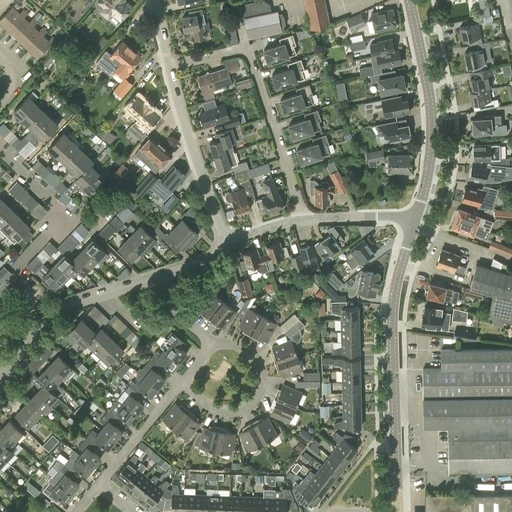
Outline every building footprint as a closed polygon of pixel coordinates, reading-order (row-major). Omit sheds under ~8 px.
[(100,0),(98,2),(104,7),(100,12),(108,19),(112,14),(120,21),(132,8),(124,0),(100,0)] [(245,24),(248,39),(282,32),(281,28),(283,28),(286,25),(284,16),(280,13),(278,14),(277,10),(271,12),(270,5),(263,0),(261,0),(237,5),(241,25),(245,24)] [(324,0),(304,0),(310,29),(330,25),(324,0)] [(490,15),(487,0),(478,0),(481,16),(490,15)] [(83,8),(86,11),(92,4),(89,1),(83,8)] [(0,23),(10,34),(24,19),(28,15),(23,10),(20,14),(12,7),(0,20),(0,23)] [(372,14),(375,31),(396,27),(393,9),(372,14)] [(204,23),(202,10),(189,12),(190,17),(181,18),(184,31),(193,30),(195,41),(205,39),(204,35),(207,35),(206,33),(204,33),(202,23),(204,23)] [(39,12),(34,17),(38,21),(43,16),(39,12)] [(352,30),(365,24),(361,14),(348,19),(352,30)] [(476,45),(481,44),(478,25),(484,24),(483,18),(471,20),(472,26),(459,28),(462,42),(468,41),(469,46),(476,45)] [(29,23),(24,19),(10,34),(20,42),(34,27),(37,24),(33,19),(29,23)] [(233,21),(226,22),(228,34),(236,33),(233,21)] [(39,32),(34,27),(20,42),(29,52),(43,37),(47,33),(42,28),(39,32)] [(279,38),(281,44),(264,49),(268,63),(297,53),(294,45),(297,44),(293,34),(279,38)] [(48,41),(43,37),(29,52),(37,59),(51,45),(52,46),(57,42),(52,37),(48,41)] [(366,48),(364,40),(350,43),(351,51),(366,48)] [(371,45),(373,57),(398,51),(394,52),(392,40),(371,45)] [(107,65),(114,71),(132,49),(123,42),(110,57),(102,51),(92,64),(99,70),(105,63),(108,65),(107,65)] [(481,44),(476,45),(477,51),(464,53),(467,67),(473,66),(474,71),(477,71),(486,69),(484,64),(486,63),(483,50),(489,48),(489,47),(488,42),(481,44)] [(141,56),(132,49),(114,71),(116,72),(113,76),(113,78),(119,83),(121,82),(113,92),(122,99),(132,86),(124,79),(122,78),(127,72),(128,72),(141,56)] [(398,51),(373,57),(370,58),(372,67),(359,69),(360,77),(380,73),(379,68),(401,63),(398,51)] [(58,56),(53,52),(44,63),(40,67),(44,71),(48,66),(49,67),(58,56)] [(272,74),(277,87),(305,78),(302,70),(305,69),(301,58),(288,63),(289,69),(272,74)] [(224,63),(226,70),(198,79),(205,101),(215,98),(213,91),(231,85),(227,74),(240,70),(237,59),(224,63)] [(504,76),(511,73),(509,64),(501,67),(504,76)] [(493,68),(486,69),(477,71),(474,71),(469,73),(470,79),(472,91),(469,92),(488,89),(490,88),(488,75),(495,74),(494,67),(493,68)] [(383,93),(384,94),(394,92),(393,91),(405,88),(404,87),(407,86),(405,76),(402,77),(402,75),(387,78),(386,72),(369,76),(371,83),(378,81),(381,93),(383,93)] [(252,86),(249,79),(235,83),(237,91),(252,86)] [(344,82),(336,84),(339,102),(347,101),(344,82)] [(280,99),(285,113),(313,104),(310,95),(313,94),(309,84),(296,88),(298,94),(280,99)] [(254,93),(252,87),(246,89),(248,95),(254,93)] [(497,99),(491,101),(488,89),(469,92),(472,105),(481,103),(482,109),(499,106),(497,99)] [(28,97),(14,112),(18,116),(15,119),(18,123),(36,104),(33,102),(38,97),(33,92),(28,97)] [(132,114),(137,119),(148,106),(138,97),(122,115),(127,119),(132,114)] [(396,115),(396,116),(403,115),(403,113),(410,112),(407,100),(394,103),(392,97),(364,103),(366,113),(384,110),(385,117),(396,115)] [(202,102),(206,113),(199,115),(203,128),(218,123),(218,122),(223,121),(226,130),(239,125),(236,116),(228,119),(224,106),(217,108),(214,98),(202,102)] [(28,127),(43,111),(36,104),(18,123),(22,126),(25,123),(28,127)] [(132,124),(137,129),(133,133),(141,141),(147,134),(144,132),(158,115),(148,106),(137,119),(132,124)] [(304,113),(306,119),(289,125),(293,138),(321,129),(319,121),(321,120),(318,109),(304,113)] [(28,127),(31,129),(25,136),(25,137),(29,141),(51,119),(43,111),(28,127)] [(483,116),(483,119),(472,120),(473,133),(492,132),(491,126),(501,125),(500,115),(491,116),(491,115),(483,116)] [(33,137),(29,141),(34,145),(37,143),(35,141),(37,140),(37,141),(40,137),(43,141),(58,126),(51,119),(33,137)] [(408,125),(398,127),(397,121),(371,126),(377,136),(379,136),(380,141),(383,143),(403,139),(404,140),(409,139),(409,138),(410,137),(410,136),(411,135),(411,131),(409,130),(408,125)] [(348,126),(341,129),(346,141),(353,139),(348,126)] [(105,128),(99,136),(112,146),(118,139),(105,128)] [(209,145),(214,158),(233,152),(229,139),(234,137),(231,130),(218,134),(221,141),(209,145)] [(50,156),(54,159),(71,141),(64,134),(49,149),(53,153),(50,156)] [(329,145),(326,134),(312,138),(314,144),(297,149),(301,163),(329,154),(327,145),(329,145)] [(9,142),(11,144),(18,138),(16,135),(9,142)] [(19,151),(29,141),(25,137),(15,147),(19,151)] [(147,162),(150,159),(161,146),(151,137),(135,154),(140,159),(141,157),(147,162),(145,164),(147,162)] [(34,145),(29,141),(19,151),(25,157),(36,147),(34,145)] [(64,164),(79,148),(71,141),(54,159),(58,163),(60,160),(64,164)] [(500,159),(500,145),(474,145),(474,159),(491,159),(490,165),(509,167),(510,159),(500,159)] [(156,173),(172,155),(161,146),(150,159),(147,162),(145,164),(156,173)] [(69,173),(86,155),(79,148),(64,164),(68,167),(65,170),(69,173)] [(366,153),(368,162),(385,159),(383,150),(366,153)] [(246,161),(237,164),(235,158),(233,152),(214,158),(218,172),(231,168),(230,167),(233,167),(235,175),(246,171),(246,170),(249,169),(246,161)] [(94,162),(86,155),(69,173),(73,177),(75,174),(78,177),(79,178),(90,166),(94,162)] [(388,155),(388,173),(411,173),(411,155),(388,155)] [(42,163),(39,160),(32,167),(35,170),(42,163)] [(328,172),(337,169),(333,161),(325,164),(328,172)] [(111,177),(118,183),(129,170),(122,164),(111,177)] [(257,176),(271,171),(269,164),(255,168),(257,176)] [(469,179),(485,182),(486,175),(494,176),(494,174),(508,175),(509,167),(490,165),(489,169),(487,169),(472,166),(469,179)] [(75,181),(69,188),(73,192),(77,188),(80,191),(97,173),(90,166),(79,178),(78,177),(75,181)] [(173,166),(161,180),(167,186),(163,190),(169,195),(172,190),(173,190),(185,176),(173,166)] [(339,195),(347,191),(336,170),(328,174),(339,195)] [(9,183),(13,178),(6,171),(1,176),(9,183)] [(248,200),(255,198),(246,171),(235,175),(240,188),(229,191),(227,192),(226,194),(225,196),(225,198),(226,200),(228,202),(230,202),(232,202),(236,214),(250,209),(248,200)] [(47,181),(53,175),(51,172),(45,179),(47,181)] [(105,180),(97,173),(80,191),(84,194),(87,191),(91,195),(105,180)] [(150,173),(143,180),(151,187),(157,179),(150,173)] [(53,175),(47,181),(50,184),(58,176),(55,174),(53,175)] [(279,194),(277,195),(272,179),(263,182),(268,197),(256,201),(261,215),(283,207),(279,194)] [(16,198),(25,189),(22,186),(17,181),(8,191),(16,198)] [(309,182),(310,196),(315,196),(315,204),(329,204),(328,194),(335,194),(334,187),(329,187),(328,184),(327,182),(322,183),(320,185),(321,186),(318,186),(318,185),(314,181),(309,182)] [(478,206),(484,207),(488,193),(500,197),(503,187),(502,187),(503,184),(495,185),(494,186),(484,186),(483,190),(476,188),(475,190),(466,188),(462,201),(478,205),(478,206)] [(64,192),(69,188),(66,185),(59,193),(62,195),(64,192)] [(146,192),(139,186),(134,191),(141,198),(146,192)] [(27,192),(25,189),(16,198),(19,201),(21,198),(27,192)] [(64,192),(62,195),(58,199),(60,202),(67,195),(64,192)] [(173,193),(166,202),(173,208),(180,199),(173,193)] [(129,200),(125,204),(132,210),(136,206),(129,200)] [(40,202),(36,206),(45,215),(49,211),(40,202)] [(80,206),(76,202),(70,210),(73,213),(80,206)] [(0,228),(15,213),(8,206),(0,213),(0,223),(2,225),(0,227),(0,228)] [(42,218),(45,215),(36,206),(33,210),(42,218)] [(124,209),(130,215),(133,213),(127,207),(124,209)] [(484,227),(483,230),(489,232),(493,221),(479,216),(479,214),(474,212),(473,214),(470,213),(470,211),(466,209),(465,211),(458,208),(455,217),(469,222),(470,220),(477,223),(477,224),(484,227)] [(509,211),(495,210),(494,218),(509,219),(509,211)] [(0,230),(7,237),(22,220),(15,213),(0,228),(0,230)] [(182,220),(175,228),(193,245),(197,242),(194,239),(198,235),(190,227),(194,223),(185,214),(180,219),(182,220)] [(115,216),(110,222),(118,230),(124,224),(115,216)] [(473,234),(486,239),(489,232),(483,230),(484,227),(477,224),(477,223),(470,220),(469,222),(455,217),(452,226),(460,230),(459,233),(467,236),(468,233),(473,235),(473,234)] [(30,228),(22,220),(7,237),(14,244),(17,240),(30,228)] [(75,229),(84,238),(90,232),(81,223),(75,229)] [(103,232),(108,238),(116,231),(108,223),(101,231),(103,232)] [(141,225),(136,230),(130,225),(127,228),(133,233),(149,249),(157,241),(141,225)] [(189,249),(193,245),(175,228),(168,235),(166,233),(165,234),(157,226),(152,231),(161,239),(162,238),(171,247),(175,243),(183,251),(187,246),(189,249)] [(72,233),(69,236),(77,245),(80,242),(72,233)] [(149,249),(133,233),(126,241),(139,254),(142,256),(149,249)] [(328,262),(332,259),(330,256),(333,253),(336,256),(343,250),(341,247),(342,241),(335,240),(331,235),(330,233),(318,243),(319,244),(315,248),(325,260),(326,259),(328,262)] [(92,240),(85,247),(98,260),(101,264),(109,256),(105,253),(92,240)] [(511,248),(491,240),(488,248),(511,257),(511,248)] [(132,261),(139,254),(126,241),(118,248),(132,261)] [(55,253),(58,250),(57,249),(57,248),(50,242),(46,245),(54,252),(55,253)] [(266,263),(288,256),(286,247),(281,249),(279,243),(266,247),(268,255),(263,257),(266,263)] [(60,245),(57,249),(58,250),(64,256),(64,255),(64,256),(67,252),(60,245)] [(311,251),(309,246),(300,249),(307,272),(320,266),(314,250),(311,251)] [(360,263),(361,264),(375,255),(368,246),(368,247),(355,256),(349,260),(347,261),(352,268),(360,263)] [(77,255),(91,268),(98,260),(85,247),(77,255)] [(240,262),(242,270),(256,266),(258,271),(261,273),(268,271),(266,263),(263,257),(259,258),(256,250),(243,254),(245,261),(240,262)] [(457,264),(459,256),(442,250),(436,265),(462,275),(465,267),(457,264)] [(57,263),(70,276),(73,279),(79,271),(76,269),(77,268),(70,262),(71,262),(64,256),(64,255),(64,256),(57,263)] [(91,268),(77,255),(71,262),(70,262),(77,268),(76,269),(79,271),(83,275),(91,268)] [(27,265),(31,269),(40,260),(36,256),(27,265)] [(291,258),(295,272),(304,269),(300,256),(291,258)] [(470,288),(465,287),(465,288),(483,293),(484,292),(493,294),(492,295),(511,300),(511,267),(492,258),(490,269),(476,265),(470,288)] [(43,264),(40,260),(31,269),(35,273),(43,264)] [(50,271),(62,283),(70,276),(57,263),(50,271)] [(319,270),(325,277),(333,271),(327,264),(319,270)] [(0,270),(0,279),(9,270),(4,266),(0,270)] [(345,281),(354,274),(350,268),(341,275),(345,281)] [(12,274),(9,270),(0,279),(4,283),(12,274)] [(55,291),(62,283),(50,271),(42,278),(55,291)] [(360,280),(357,291),(375,295),(379,274),(362,271),(357,274),(356,279),(360,280)] [(315,272),(310,277),(318,285),(323,280),(315,272)] [(242,297),(252,294),(247,278),(237,282),(242,297)] [(338,278),(332,285),(336,289),(343,284),(338,278)] [(329,295),(334,290),(325,282),(320,287),(329,295)] [(450,302),(453,290),(430,284),(426,296),(450,302)] [(482,299),(483,293),(465,288),(464,294),(476,298),(482,299)] [(204,317),(209,321),(224,302),(211,292),(198,308),(206,314),(204,317)] [(511,321),(511,300),(492,295),(487,315),(511,321)] [(246,334),(252,337),(263,316),(247,307),(251,299),(246,300),(237,316),(242,319),(239,326),(247,331),(246,334)] [(237,313),(224,302),(209,321),(214,325),(216,322),(224,329),(237,313)] [(341,315),(341,320),(359,319),(358,307),(346,308),(346,302),(331,302),(331,313),(341,315)] [(94,306),(88,313),(90,316),(97,308),(94,306)] [(421,327),(447,330),(449,314),(440,313),(441,309),(424,308),(424,312),(423,311),(421,327)] [(466,322),(467,312),(453,309),(452,321),(466,322)] [(115,315),(110,320),(108,322),(111,324),(117,317),(115,315)] [(268,319),(265,317),(263,316),(252,337),(257,340),(259,337),(268,342),(278,322),(279,320),(277,317),(274,315),(271,315),(269,317),(268,319)] [(102,328),(108,322),(110,320),(107,317),(99,325),(102,328)] [(299,319),(284,332),(291,340),(292,340),(291,335),(299,327),(300,329),(304,326),(299,319)] [(359,319),(341,320),(341,331),(359,330),(359,319)] [(69,333),(76,340),(89,327),(82,320),(69,333)] [(120,333),(122,336),(129,328),(126,326),(120,333)] [(96,334),(89,327),(76,340),(84,347),(89,342),(96,334)] [(89,342),(96,349),(109,336),(101,328),(96,334),(89,342)] [(132,331),(129,328),(122,336),(125,339),(132,331)] [(359,330),(341,331),(341,342),(359,342),(359,330)] [(476,338),(477,332),(454,330),(454,336),(454,338),(458,338),(476,340),(476,338)] [(166,338),(160,346),(180,362),(187,354),(182,350),(186,345),(171,333),(167,338),(166,338)] [(104,356),(116,343),(109,336),(96,349),(104,356)] [(275,364),(297,355),(291,340),(272,347),(275,356),(273,358),(275,364)] [(360,353),(359,342),(341,342),(341,346),(332,349),(332,354),(360,353)] [(124,350),(116,343),(104,356),(111,363),(124,350)] [(126,353),(129,355),(135,349),(132,346),(126,353)] [(180,362),(160,346),(164,349),(160,354),(157,351),(150,360),(160,368),(164,364),(173,371),(180,362)] [(42,349),(39,352),(46,359),(49,356),(42,349)] [(441,350),(441,369),(423,369),(423,427),(448,426),(449,472),(511,471),(511,349),(457,350),(441,350)] [(46,359),(39,352),(36,355),(43,362),(46,359)] [(303,371),(297,355),(275,364),(277,370),(280,369),(283,378),(303,371)] [(58,356),(51,363),(64,376),(67,379),(75,372),(71,368),(58,356)] [(342,366),(342,371),(360,370),(360,358),(332,359),(332,364),(342,366)] [(143,369),(139,369),(137,371),(158,388),(165,380),(156,373),(160,368),(150,360),(143,369)] [(37,369),(29,362),(25,366),(32,372),(32,373),(37,369)] [(120,377),(130,366),(125,362),(115,372),(120,377)] [(44,371),(57,383),(64,376),(51,363),(44,371)] [(342,382),(360,382),(360,370),(342,371),(342,382)] [(44,371),(37,378),(37,379),(44,385),(50,391),(50,390),(55,395),(62,388),(57,383),(44,371)] [(132,381),(128,386),(139,394),(142,390),(151,397),(158,388),(137,371),(141,374),(139,374),(137,377),(137,379),(138,380),(135,384),(132,381)] [(32,373),(32,372),(28,376),(34,382),(37,379),(37,378),(32,373)] [(303,373),(303,381),(319,381),(319,373),(303,373)] [(37,379),(34,382),(36,384),(35,385),(40,389),(37,393),(50,405),(57,397),(55,395),(50,390),(50,391),(44,385),(37,379)] [(26,391),(30,387),(23,381),(19,385),(26,391)] [(331,382),(329,382),(322,383),(322,394),(331,394),(331,382)] [(342,393),(361,393),(360,382),(342,382),(342,393)] [(26,391),(19,385),(15,389),(22,395),(26,391)] [(276,393),(274,399),(295,408),(302,393),(283,385),(279,394),(276,393)] [(128,386),(118,399),(137,415),(144,406),(135,399),(139,394),(128,386)] [(50,405),(37,393),(30,400),(43,412),(50,405)] [(343,405),(361,404),(361,393),(342,393),(343,405)] [(7,396),(0,403),(0,404),(7,411),(15,403),(7,396)] [(82,408),(85,410),(86,409),(88,406),(92,402),(88,399),(81,407),(82,408)] [(137,415),(118,399),(107,412),(117,421),(121,416),(130,423),(137,415)] [(289,423),(295,408),(274,399),(271,404),(274,406),(270,415),(289,423)] [(43,412),(30,400),(23,407),(36,420),(43,412)] [(162,419),(175,430),(190,411),(185,407),(183,410),(175,403),(162,419)] [(343,416),(361,416),(361,404),(343,405),(343,416)] [(320,417),(329,417),(329,406),(320,406),(320,417)] [(29,427),(36,420),(23,407),(16,415),(29,427)] [(80,417),(85,410),(82,408),(75,414),(79,418),(80,417)] [(195,416),(190,411),(175,430),(188,440),(201,424),(193,418),(195,416)] [(105,425),(101,430),(115,441),(122,432),(113,425),(117,421),(107,412),(100,421),(105,425)] [(361,427),(361,416),(343,416),(343,420),(334,423),(334,428),(361,427)] [(257,420),(252,423),(263,444),(278,436),(268,418),(259,422),(257,420)] [(10,421),(2,429),(15,441),(23,433),(10,421)] [(249,452),(263,444),(252,423),(246,426),(248,429),(239,434),(249,452)] [(199,448),(215,451),(220,428),(214,427),(213,430),(203,427),(201,437),(197,436),(193,445),(199,447),(199,448)] [(226,429),(220,428),(215,451),(231,455),(235,435),(225,432),(226,429)] [(0,430),(0,441),(0,442),(0,441),(8,448),(13,453),(16,455),(22,448),(18,444),(15,441),(2,429),(0,430)] [(303,429),(298,435),(308,443),(313,437),(303,429)] [(108,450),(115,441),(101,430),(98,434),(92,430),(85,439),(96,447),(99,442),(108,450)] [(339,444),(336,447),(351,458),(358,449),(336,432),(333,436),(339,444)] [(43,446),(49,451),(59,441),(52,435),(43,446)] [(92,451),(96,447),(85,439),(78,447),(83,452),(80,456),(94,467),(101,459),(92,451)] [(312,443),(313,444),(316,446),(317,447),(320,443),(315,439),(312,443)] [(0,441),(0,442),(0,441),(0,454),(6,460),(13,453),(8,448),(0,441)] [(300,442),(295,448),(301,452),(305,446),(300,442)] [(351,458),(336,447),(329,456),(344,467),(351,458)] [(87,476),(94,467),(80,456),(74,451),(71,454),(71,456),(64,465),(74,473),(78,469),(87,476)] [(299,459),(306,464),(311,456),(305,452),(299,459)] [(161,458),(155,453),(151,458),(157,462),(161,458)] [(117,476),(126,483),(137,469),(134,466),(138,458),(134,454),(117,476)] [(344,467),(329,456),(322,465),(337,476),(344,467)] [(157,463),(161,466),(165,461),(161,458),(157,462),(157,463)] [(179,458),(176,464),(181,467),(184,461),(179,458)] [(77,476),(74,473),(64,465),(57,460),(56,461),(57,469),(51,476),(72,494),(79,485),(73,480),(77,476)] [(137,469),(126,483),(134,490),(146,476),(142,473),(147,467),(142,463),(137,469)] [(291,470),(296,473),(302,466),(297,463),(291,470)] [(337,476),(322,465),(315,474),(330,485),(337,476)] [(204,473),(196,473),(196,479),(196,482),(204,482),(204,473)] [(308,483),(323,494),(330,485),(315,474),(308,483)] [(65,502),(72,494),(51,476),(48,480),(49,482),(42,491),(52,500),(56,495),(65,502)] [(146,476),(134,490),(143,498),(155,483),(159,478),(158,477),(154,476),(150,480),(146,476)] [(276,486),(276,477),(267,476),(267,482),(271,486),(276,486)] [(166,498),(169,490),(166,488),(170,484),(166,480),(158,486),(155,483),(143,498),(152,505),(161,494),(166,498)] [(315,504),(323,494),(308,483),(304,480),(300,484),(297,483),(293,487),(315,504)] [(23,487),(27,490),(32,485),(28,482),(23,487)] [(169,490),(166,498),(172,498),(171,511),(183,511),(184,494),(180,494),(177,485),(172,485),(172,490),(169,490)] [(279,498),(275,498),(274,511),(286,511),(287,496),(293,496),(290,489),(282,489),(279,498)] [(511,511),(511,493),(475,494),(475,511),(511,511)] [(184,494),(183,511),(194,511),(195,495),(184,494)] [(475,511),(475,494),(425,495),(425,511),(475,511)] [(195,495),(194,511),(205,511),(207,495),(195,495)] [(207,495),(205,511),(217,511),(218,496),(207,495)] [(218,496),(217,511),(228,511),(229,496),(218,496)] [(229,496),(228,511),(239,511),(241,496),(229,496)] [(241,496),(239,511),(251,511),(252,497),(241,496)] [(252,497),(251,511),(262,511),(263,497),(252,497)] [(263,497),(262,511),(274,511),(275,498),(263,497)]
